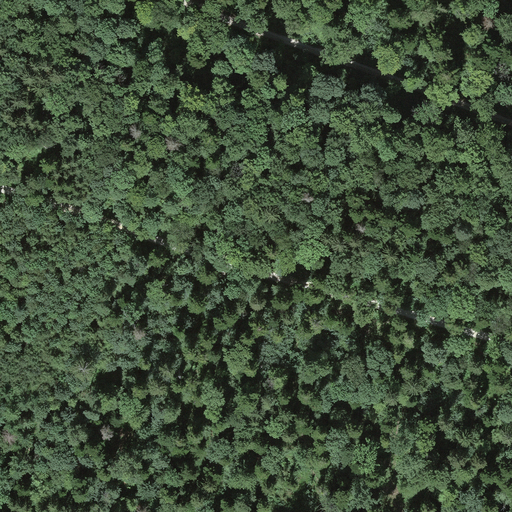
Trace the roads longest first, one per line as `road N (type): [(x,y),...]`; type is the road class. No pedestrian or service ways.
road 1 (track): [(511,346),(0,189)]
road 2 (track): [(180,0),(511,124)]
